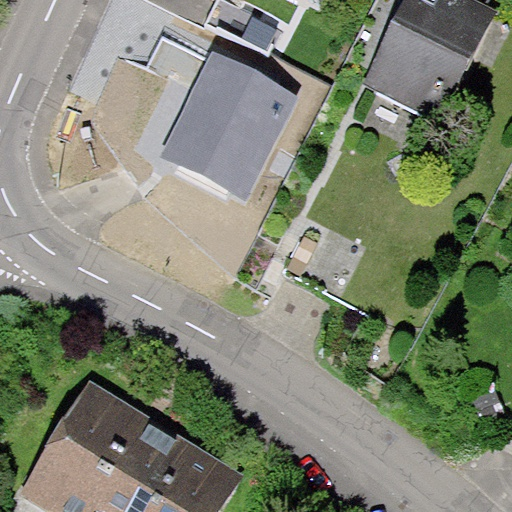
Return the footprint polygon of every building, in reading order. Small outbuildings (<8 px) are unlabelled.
[(285,29),(224,0),(215,0),(203,24),(271,57),(285,29)] [(496,11),(474,0),(406,0),(364,83),(439,122),(496,11)] [(299,95),(211,50),(158,154),(246,199),(299,95)] [(21,496),(47,511),(79,511),(139,414),(89,384),(21,496)] [(146,511),(188,443),(139,414),(79,511),(146,511)] [(188,443),(146,511),(220,511),(243,475),(188,443)]
